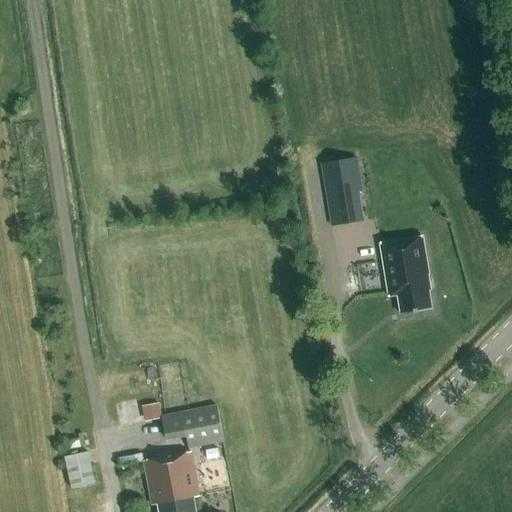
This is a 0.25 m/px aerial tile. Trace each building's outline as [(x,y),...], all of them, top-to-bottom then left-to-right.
[(327,222),(348,218),(343,189),(358,187),(353,156),(318,162),(327,222)] [(411,165),(370,167),(371,195),(412,193),(411,165)] [(34,243),(50,241),(48,228),(32,229),(34,243)] [(392,292),(395,311),(426,307),(423,287),(424,287),(422,271),(423,271),(417,234),(393,237),(395,251),(377,254),(383,293),(392,292)] [(217,404),(161,415),(167,442),(186,438),(189,449),(224,442),(217,404)] [(64,457),(71,489),(95,483),(88,452),(64,457)] [(196,511),(194,498),(200,497),(192,453),(144,462),(152,506),(158,505),(159,511),(196,511)] [(74,489),(79,511),(111,511),(103,481),(74,489)]
